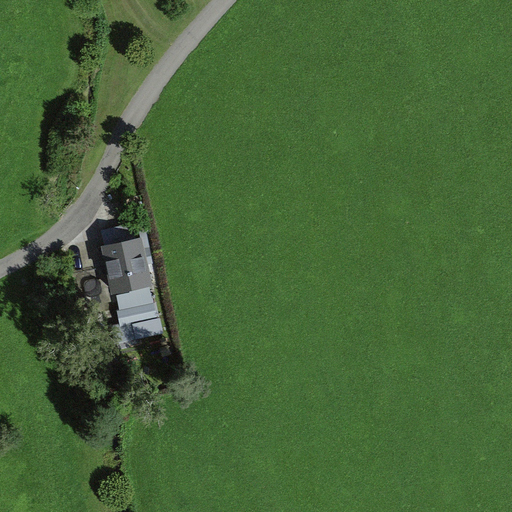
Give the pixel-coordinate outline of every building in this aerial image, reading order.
[(133,226),(102,233),(105,249),(103,250),(113,296),(116,295),(150,288),(153,288),(148,267),(153,265),(150,249),(145,250),(143,241),(141,242),(137,243),(133,226)] [(139,233),(141,242),(143,241),(145,250),(150,249),(146,231),(139,233)] [(154,305),(150,288),(116,295),(120,312),(118,312),(121,327),(112,329),(115,343),(118,343),(134,339),(131,325),(159,319),(156,304),(154,305)] [(131,325),(134,339),(139,338),(162,333),(159,319),(131,325)] [(142,350),(139,338),(134,339),(118,343),(120,354),(142,350)]
